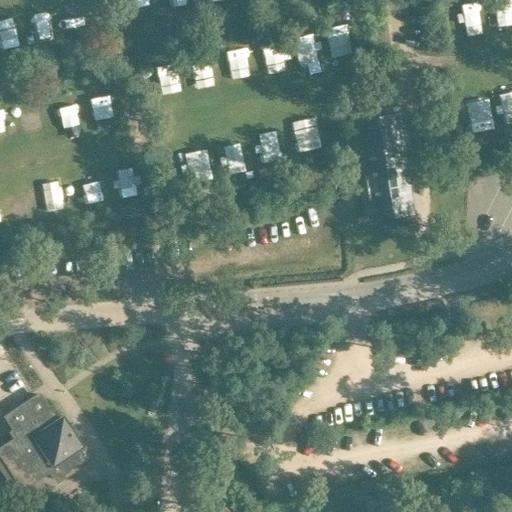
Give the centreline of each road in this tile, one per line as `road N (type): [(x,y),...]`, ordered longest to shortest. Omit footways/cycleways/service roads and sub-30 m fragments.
road 1 (track): [(365,0),(370,101),(411,100),(422,261),(433,282)]
road 2 (unknown): [(511,418),(321,463),(300,445),(296,414),(303,406)]
road 3 (unknown): [(353,390),(511,348)]
